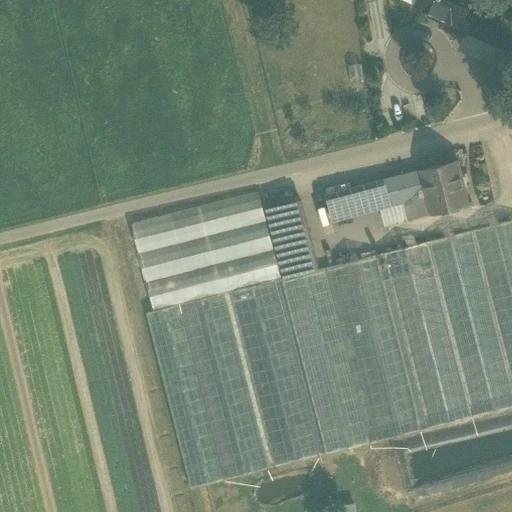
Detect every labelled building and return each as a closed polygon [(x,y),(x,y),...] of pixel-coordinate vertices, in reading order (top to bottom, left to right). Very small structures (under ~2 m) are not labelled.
[(416,0),(414,6),(430,13),(429,15),(442,21),(443,18),(458,26),(460,23),(465,10),(470,0),(416,0)] [(511,52),(511,31),(465,10),(460,23),(468,27),(460,47),(505,68),(511,52)] [(456,160),(421,170),(432,213),(467,204),(456,160)] [(421,170),(398,175),(404,202),(408,219),(432,213),(421,170)] [(398,175),(325,194),(332,221),(380,209),(404,202),(398,175)] [(258,192),(131,224),(154,310),(178,304),(224,292),(274,280),(281,278),(258,192)] [(300,200),(268,208),(285,277),(318,269),(300,200)] [(404,202),(380,209),(384,226),(408,219),(404,202)] [(511,219),(376,254),(421,430),(511,406),(511,219)] [(421,430),(376,254),(325,267),(370,443),(421,430)] [(370,443),(325,267),(318,269),(285,277),(281,278),(274,280),(319,456),(370,443)] [(319,456),(274,280),(224,292),(268,468),(319,456)] [(268,468),(224,292),(178,304),(223,480),(268,468)] [(223,480),(178,304),(154,310),(146,312),(190,488),(223,480)]
